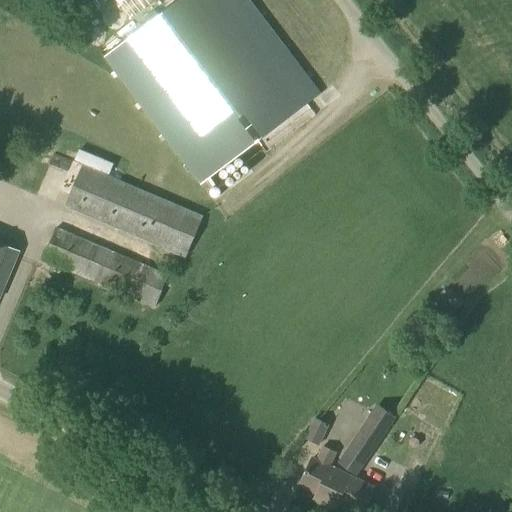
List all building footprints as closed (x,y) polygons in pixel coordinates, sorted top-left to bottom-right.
[(320,94),(248,0),(180,0),(158,17),(154,12),(145,20),(148,24),(103,59),(200,186),(238,157),(244,165),(254,157),(248,150),(320,94)] [(185,258),(202,217),(82,167),(65,207),(185,258)] [(154,308),(168,276),(55,228),(41,260),(154,308)] [(0,295),(18,253),(0,244),(0,295)] [(456,284),(463,291),(480,275),(473,268),(456,284)] [(357,476),(396,418),(377,405),(338,464),(357,476)] [(314,418),(304,439),(319,446),(329,426),(314,418)] [(330,502),(343,475),(329,468),(336,454),(322,448),(316,461),(312,460),(298,486),(330,502)] [(343,475),(330,502),(349,511),(363,511),(374,491),(343,475)]
